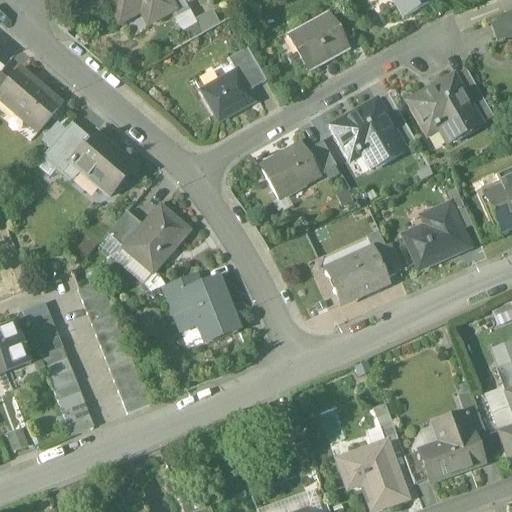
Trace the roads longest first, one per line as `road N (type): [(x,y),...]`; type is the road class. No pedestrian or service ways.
road 1 (residential): [(299,366),(0,491)]
road 2 (residential): [(188,176),(399,55),(441,49)]
road 3 (residential): [(188,176),(13,18)]
road 4 (residential): [(511,275),(299,366)]
road 5 (residential): [(299,366),(188,176)]
